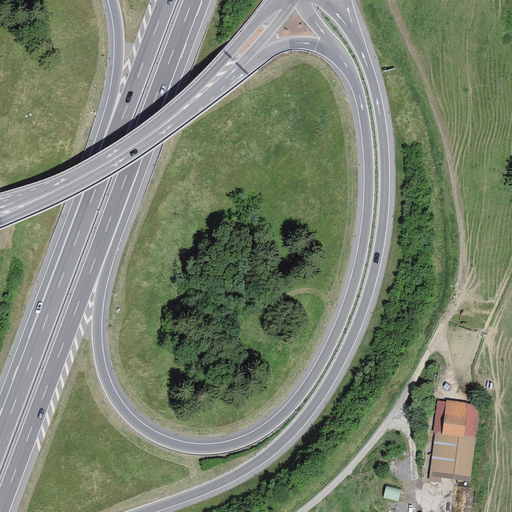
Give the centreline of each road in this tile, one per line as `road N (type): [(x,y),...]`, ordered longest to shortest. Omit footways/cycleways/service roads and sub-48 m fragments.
road 1 (motorway): [(342,57),(358,88),(366,134),(363,246),(328,350),(270,425),(236,443),(196,448),(161,439),(122,409),(104,374),(97,333),(116,203)]
road 2 (motorway): [(143,511),(218,484),(275,448),(313,407),(353,335),(379,246),(385,168),(376,93),(351,23)]
road 3 (motorway): [(0,511),(116,203)]
road 4 (secondary): [(0,214),(121,154),(239,57)]
road 5 (motorway): [(94,191),(0,441)]
road 6 (motorway): [(116,203),(192,0)]
road 7 (motorway): [(166,0),(94,191)]
road 8 (motorway): [(111,0),(117,66),(94,191)]
